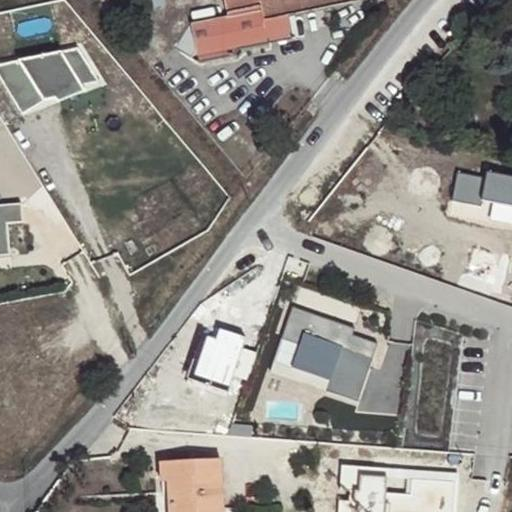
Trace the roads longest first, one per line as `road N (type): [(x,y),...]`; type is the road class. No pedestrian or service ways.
road 1 (residential): [(243,229),(110,403),(6,503)]
road 2 (residential): [(435,0),(372,62),(243,229)]
road 3 (residential): [(243,229),(511,324)]
